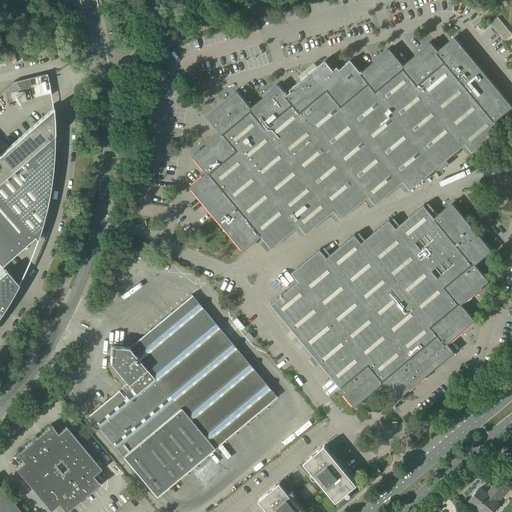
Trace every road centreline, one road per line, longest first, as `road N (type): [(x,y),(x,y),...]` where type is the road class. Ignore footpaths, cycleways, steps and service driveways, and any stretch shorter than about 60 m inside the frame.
road 1 (unknown): [(99,337),(161,286),(190,279),(251,342),(287,402),(210,489),(166,505),(91,423),(85,379)]
road 2 (tertiary): [(0,407),(58,330),(100,224),(109,126),(99,52)]
road 3 (unclassified): [(99,52),(256,4)]
road 4 (secondary): [(406,511),(511,426)]
